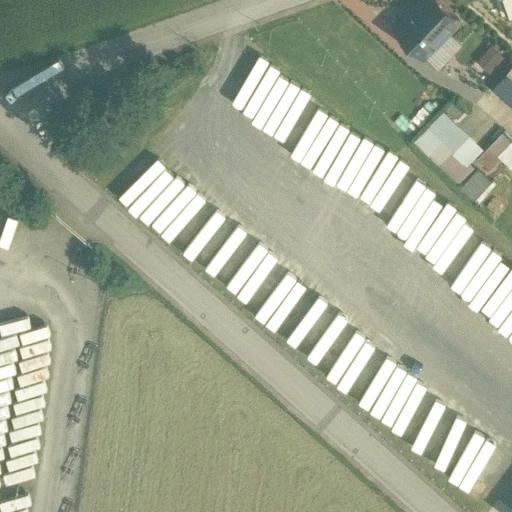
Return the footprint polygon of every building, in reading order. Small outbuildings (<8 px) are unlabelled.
[(438,0),(425,0),(410,16),(408,15),(395,29),(424,56),(459,20),(438,0)] [(511,0),(503,0),(510,17),(511,16),(511,0)] [(314,30),(262,49),(271,73),(323,54),(314,30)] [(378,119),(396,102),(388,94),(405,78),(365,37),(331,70),(378,119)] [(503,58),(489,45),(475,60),(489,73),(503,58)] [(511,64),(492,87),(511,105),(511,64)] [(263,124),(283,105),(264,85),(244,104),(263,124)] [(479,147),(443,112),(414,141),(456,182),(472,166),(466,160),(479,147)] [(511,136),(504,129),(478,157),(489,168),(500,156),(511,167),(511,136)] [(477,167),(459,187),(473,200),(492,180),(477,167)]
